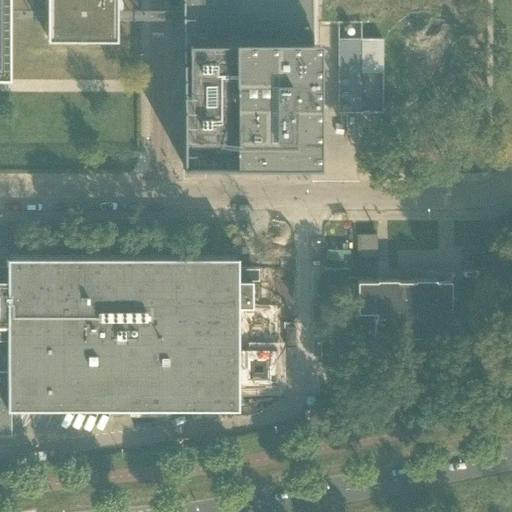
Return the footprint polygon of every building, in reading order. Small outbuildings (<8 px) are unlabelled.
[(48,17),(48,38),(111,38),(119,38),(119,17),(119,7),(118,0),(48,0),(48,7),(48,17)] [(182,18),(182,164),(312,163),(312,162),(311,0),(181,0),(182,7),(182,18)] [(2,17),(48,17),(48,7),(2,7),(2,17)] [(182,7),(119,7),(119,17),(182,18),(182,7)] [(361,79),(339,79),(339,113),(361,113),(361,79)] [(356,235),(356,258),(377,257),(376,234),(356,235)] [(0,405),(7,406),(7,407),(82,407),(82,408),(237,408),(237,389),(278,388),(276,268),(237,267),(237,256),(6,256),(6,265),(0,265),(0,405)] [(397,280),(377,280),(377,281),(357,281),(357,312),(376,312),(371,336),(441,336),(437,312),(451,312),(451,281),(436,281),(436,280),(415,280),(415,281),(397,281),(397,280)]
